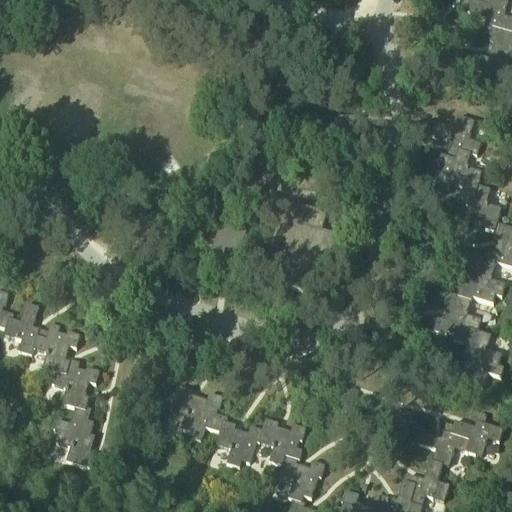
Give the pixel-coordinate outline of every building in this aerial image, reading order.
[(463,0),(464,0),(459,14),(467,17),(466,21),(486,27),(482,42),(489,44),(488,49),(492,51),(487,67),(493,69),(489,81),(495,82),(492,92),(507,96),(511,79),(511,55),(511,54),(511,40),(511,35),(511,27),(503,25),(509,7),(486,0),(463,0)] [(434,131),(431,145),(451,149),(447,165),(439,163),(437,172),(443,174),(441,182),(437,181),(434,194),(447,197),(448,191),(462,195),(461,200),(459,200),(457,209),(462,210),(461,217),(457,216),(453,230),(466,233),(467,227),(482,230),(481,235),(492,238),(491,243),(496,244),(492,257),(485,255),(482,268),(471,265),(467,279),(471,279),(468,293),(460,291),(457,302),(446,300),(443,313),(447,314),(444,327),(436,326),(433,339),(446,342),(446,340),(454,341),(452,348),(462,350),(466,350),(462,367),(466,369),(461,390),(483,395),(486,380),(500,383),(505,362),(486,357),(490,342),(478,339),(481,326),(466,322),(470,304),(503,312),(508,291),(491,287),(495,270),(511,273),(511,233),(496,230),(499,215),(486,212),(490,197),(477,193),(480,179),(467,176),(470,161),(479,163),(482,154),(468,150),(473,127),(456,123),(453,135),(434,131)] [(356,124),(313,126),(314,154),(358,152),(356,124)] [(264,204),(259,223),(278,229),(262,288),(319,303),(335,243),(320,239),(325,221),(264,204)] [(220,233),(206,274),(232,283),(246,242),(220,233)] [(0,335),(5,337),(3,343),(21,348),(18,359),(31,363),(33,358),(46,361),(42,377),(55,380),(51,393),(66,397),(61,412),(74,416),(70,431),(56,427),(53,437),(59,439),(55,451),(69,455),(65,470),(90,477),(94,463),(89,461),(94,445),(89,444),(93,431),(87,429),(90,420),(85,419),(88,406),(84,405),(87,392),(95,394),(99,380),(87,376),(86,378),(78,376),(79,371),(70,369),(69,371),(65,369),(69,356),(76,358),(80,344),(67,340),(66,343),(58,341),(60,334),(50,331),(48,340),(32,335),(38,315),(25,311),(19,329),(11,327),(13,322),(1,319),(3,312),(0,310),(0,335)] [(176,394),(169,419),(184,423),(180,438),(191,441),(190,447),(200,450),(203,436),(218,440),(214,453),(229,457),(225,473),(239,476),(240,470),(250,472),(255,452),(272,457),(269,472),(280,475),(276,489),(291,492),(287,508),(290,509),(288,511),(423,511),(425,506),(443,510),(447,493),(436,490),(440,473),(448,475),(453,457),(481,464),(486,446),(499,450),(502,436),(475,429),(474,435),(447,428),(443,446),(420,440),(417,453),(435,457),(432,469),(429,468),(424,487),(416,486),(414,493),(401,490),(396,511),(390,509),(390,507),(381,505),(379,511),(375,511),(374,511),(373,511),(358,511),(353,510),(352,511),(304,511),(305,511),(300,510),(302,505),(311,507),(316,485),(322,487),(325,473),(311,470),(310,477),(295,473),(296,469),(299,469),(301,460),(295,459),(298,450),(302,451),(305,438),(292,434),(290,441),(277,437),(278,432),(264,429),(262,439),(249,436),(248,442),(234,439),(235,434),(227,432),(228,426),(216,423),(218,416),(204,412),(206,408),(190,404),(191,398),(176,394)]
